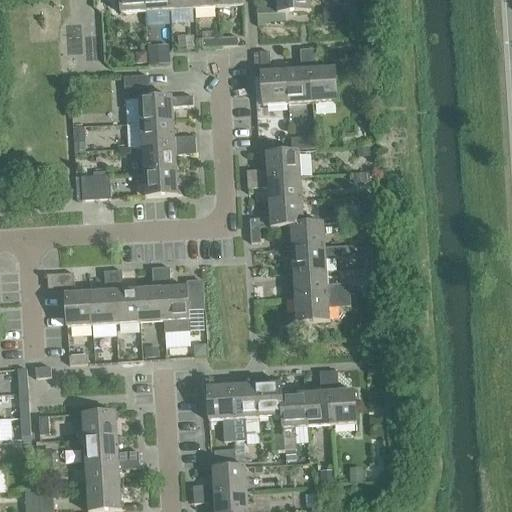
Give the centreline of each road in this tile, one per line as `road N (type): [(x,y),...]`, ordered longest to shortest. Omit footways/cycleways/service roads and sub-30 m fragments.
road 1 (residential): [(0,238),(225,219),(216,55)]
road 2 (residential): [(162,511),(156,376)]
